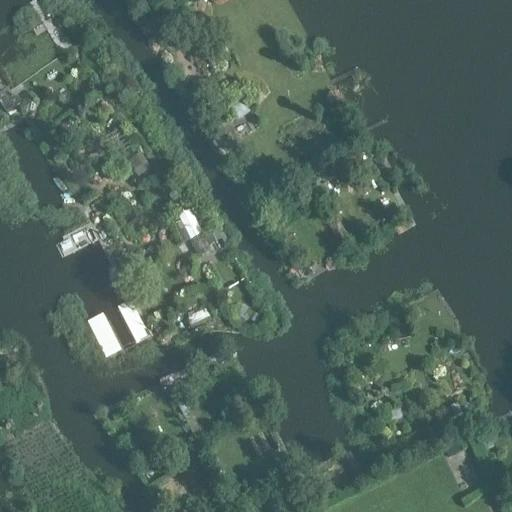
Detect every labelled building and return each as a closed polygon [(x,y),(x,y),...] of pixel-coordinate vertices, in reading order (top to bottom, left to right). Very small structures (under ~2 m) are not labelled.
[(184,26),(176,14),(159,25),(166,37),(184,26)] [(69,25),(64,17),(56,22),(60,30),(69,25)] [(4,92),(0,94),(0,104),(9,118),(16,114),(14,111),(23,105),(17,96),(10,100),(4,92)] [(139,179),(152,169),(141,154),(128,163),(139,179)] [(199,258),(211,252),(208,248),(217,243),(214,238),(207,242),(202,233),(190,240),(199,258)] [(131,301),(117,308),(137,345),(151,338),(131,301)] [(242,328),(247,320),(244,318),(249,309),(244,307),(234,324),(242,328)] [(107,360),(123,352),(103,315),(88,323),(107,360)] [(176,344),(193,336),(191,332),(174,340),(176,344)] [(203,437),(186,403),(178,407),(196,441),(203,437)] [(454,420),(464,414),(458,404),(448,410),(454,420)] [(404,419),(402,410),(390,413),(392,422),(404,419)] [(495,449),(489,437),(479,442),(485,453),(495,449)] [(463,451),(460,444),(446,451),(449,458),(463,451)]
